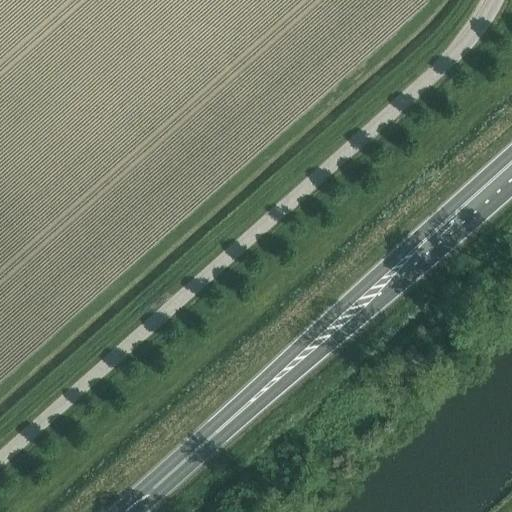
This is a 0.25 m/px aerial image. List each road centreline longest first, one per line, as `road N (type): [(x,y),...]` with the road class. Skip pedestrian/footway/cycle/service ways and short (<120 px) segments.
road 1 (unclassified): [(0,458),(475,38),(496,0)]
road 2 (trunk): [(132,511),(511,171)]
